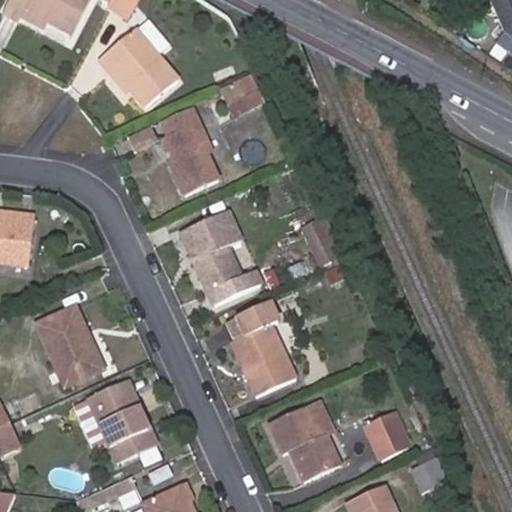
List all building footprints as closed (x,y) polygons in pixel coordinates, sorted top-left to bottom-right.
[(22,15),(47,27),(72,40),(92,0),(11,0),(4,14),(19,22),(22,15)] [(140,0),(109,0),(104,11),(128,23),(140,0)] [(511,8),(511,0),(482,0),(491,18),(511,8)] [(511,8),(491,18),(503,46),(511,51),(511,59),(511,60),(511,59),(511,8)] [(44,33),(47,27),(22,15),(19,22),(44,33)] [(101,61),(128,91),(145,109),(175,80),(131,32),(101,61)] [(124,94),(128,91),(101,61),(97,65),(124,94)] [(233,118),(259,105),(245,77),(219,89),(233,118)] [(210,152),(192,110),(161,123),(167,140),(164,141),(175,166),(171,167),(185,197),(214,184),(202,156),(210,152)] [(128,139),(135,154),(150,147),(144,131),(128,139)] [(241,281),(227,252),(241,245),(227,214),(180,235),(216,311),(261,291),(254,275),(241,281)] [(0,221),(0,228),(23,231),(24,224),(0,221)] [(23,231),(0,228),(0,268),(34,272),(40,226),(24,224),(23,231)] [(319,227),(318,224),(305,231),(323,270),(337,264),(329,248),(319,227)] [(326,224),(319,227),(329,248),(336,245),(326,224)] [(294,384),(271,331),(278,328),(269,308),(230,325),(238,346),(233,348),(257,401),(294,384)] [(88,340),(93,338),(97,336),(86,312),(39,332),(66,394),(110,375),(97,345),(91,347),(88,340)] [(97,345),(93,338),(88,340),(91,347),(97,345)] [(90,407),(107,447),(119,472),(159,453),(130,389),(90,407)] [(91,455),(107,447),(90,407),(74,416),(91,455)] [(0,435),(12,430),(4,413),(0,414),(0,435)] [(316,445),(302,415),(270,430),(284,460),(291,458),(305,488),(336,474),(322,442),(316,445)] [(366,431),(382,465),(409,452),(393,419),(366,431)] [(0,455),(20,447),(12,430),(0,435),(0,455)] [(0,462),(22,452),(20,447),(0,455),(0,462)] [(446,489),(431,455),(417,462),(421,471),(411,476),(421,500),(446,489)] [(130,485),(75,510),(75,511),(100,511),(135,496),(130,485)] [(364,511),(392,511),(382,489),(371,494),(376,506),(364,511)] [(188,511),(187,507),(191,505),(185,490),(140,510),(140,511),(188,511)] [(364,511),(376,506),(371,494),(342,508),(343,511),(364,511)] [(0,511),(7,511),(12,502),(0,501),(0,511)]
